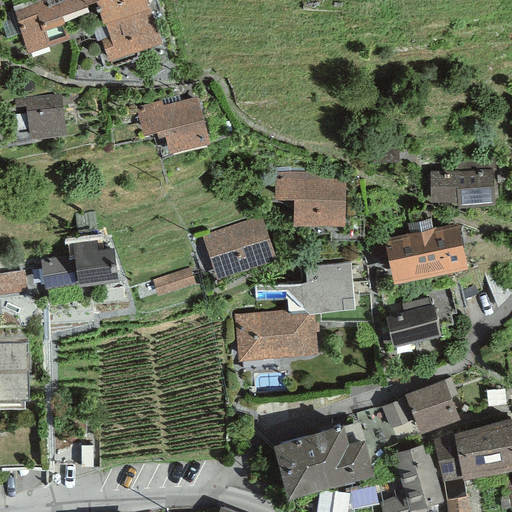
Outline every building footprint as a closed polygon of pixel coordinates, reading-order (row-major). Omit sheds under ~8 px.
[(44,0),(10,0),(28,53),(68,40),(63,25),(65,24),(62,17),(86,9),(85,7),(82,0),(65,0),(46,7),(44,0)] [(95,3),(103,25),(105,24),(149,9),(145,0),(82,0),(85,7),(95,3)] [(161,44),(149,9),(105,24),(109,36),(100,39),(108,62),(161,44)] [(61,93),(14,99),(15,108),(26,106),(30,140),(66,136),(61,93)] [(165,137),(169,155),(209,145),(197,96),(162,105),(161,101),(136,108),(143,137),(157,134),(158,139),(165,137)] [(457,203),(457,208),(495,206),(494,198),(498,198),(496,156),(454,158),(455,171),(429,172),(431,204),(457,203)] [(293,202),(293,226),(344,227),(345,175),(275,174),(275,201),(293,202)] [(261,216),(202,236),(217,281),(276,261),(275,257),(261,216)] [(383,240),(393,285),(468,270),(457,224),(436,229),(436,228),(383,240)] [(40,259),(45,289),(78,284),(79,288),(118,282),(113,248),(98,251),(96,240),(67,244),(69,255),(40,259)] [(300,286),(255,285),(256,301),(287,300),(288,309),(288,316),(314,313),(354,310),(350,262),(305,267),(306,284),(300,286)] [(386,318),(393,349),(440,337),(434,305),(430,306),(429,298),(401,305),(403,313),(386,318)] [(238,362),(318,355),(314,313),(288,316),(288,309),(234,313),(238,362)] [(0,410),(24,410),(24,402),(29,401),(27,343),(0,343),(0,410)] [(444,380),(404,396),(405,397),(414,420),(420,436),(460,420),(444,380)] [(414,420),(405,397),(381,407),(390,429),(414,420)] [(511,419),(483,427),(493,475),(511,471),(511,419)] [(493,475),(483,427),(454,435),(462,479),(462,481),(464,481),(493,475)] [(374,478),(364,442),(349,446),(344,428),(272,447),(286,501),(319,493),(326,491),(374,478)] [(462,479),(454,435),(433,440),(443,482),(446,500),(466,498),(464,481),(462,481),(462,479)] [(404,495),(408,511),(443,511),(440,503),(444,502),(429,454),(425,455),(422,445),(392,454),(404,495)] [(373,486),(350,492),(354,510),(377,505),(373,486)] [(347,511),(349,494),(326,491),(319,493),(316,511),(347,511)] [(408,511),(404,495),(379,502),(381,511),(408,511)] [(466,498),(446,500),(447,511),(470,511),(469,498),(466,498)]
